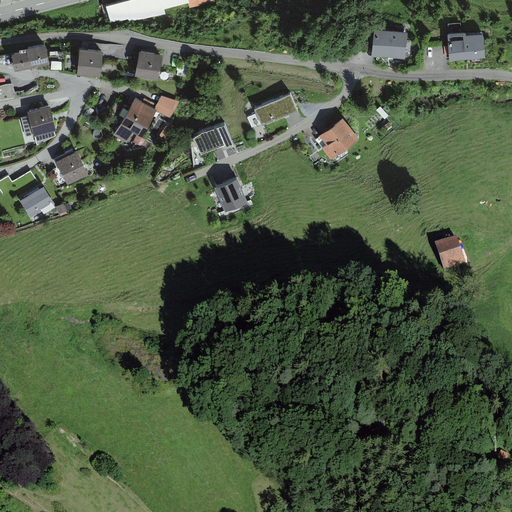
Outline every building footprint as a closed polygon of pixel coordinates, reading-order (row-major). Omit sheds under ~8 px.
[(115,0),(105,3),(110,23),(128,18),(128,21),(163,12),(162,7),(188,0),(189,5),(207,0),(115,0)] [(408,33),(378,29),(375,52),(406,56),(408,33)] [(452,57),(485,56),(484,34),(451,36),(451,46),(452,57)] [(47,48),(15,52),(17,68),(49,63),(47,48)] [(103,51),(81,49),(79,70),(101,72),(103,51)] [(162,56),(139,53),(136,74),(158,77),(162,56)] [(290,93),(255,106),(261,122),(296,109),(290,93)] [(136,99),(121,123),(142,135),(156,112),(136,99)] [(50,107),(30,111),(34,132),(55,128),(50,107)] [(343,118),(321,134),(334,152),(356,136),(343,118)] [(196,135),(203,152),(225,143),(219,126),(196,135)] [(78,151),(59,160),(69,181),(88,173),(78,151)] [(19,194),(38,182),(31,171),(12,182),(9,176),(0,181),(0,188),(4,195),(15,188),(19,194)] [(237,179),(216,186),(225,210),(246,203),(237,179)] [(44,187),(20,201),(30,218),(42,211),(45,215),(55,208),(52,204),(54,203),(44,187)] [(457,240),(438,245),(444,270),(463,265),(457,240)] [(508,457),(502,454),(498,461),(505,464),(508,457)]
